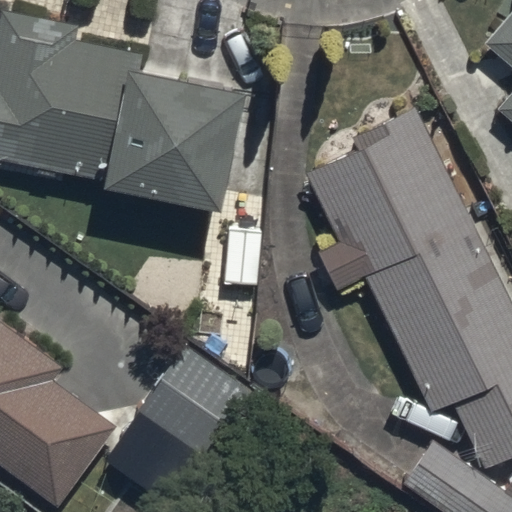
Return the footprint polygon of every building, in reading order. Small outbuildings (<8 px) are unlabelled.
[(511,5),(484,39),(511,63),(511,87),(495,107),(511,121),(511,5)] [(241,89),(135,66),(138,51),(73,37),(76,25),(1,9),(0,15),(0,14),(0,158),(215,205),(241,89)] [(485,464),(511,450),(511,302),(414,105),(351,137),(355,146),(304,172),(337,238),(314,249),(334,289),(362,275),(429,411),(452,399),(485,464)] [(258,228),(223,228),(224,281),(258,281),(258,228)] [(0,462),(54,502),(113,423),(50,377),(59,365),(0,321),(0,462)] [(185,344),(135,408),(195,456),(246,391),(185,344)] [(511,511),(511,474),(501,490),(429,439),(398,484),(438,511),(511,511)]
